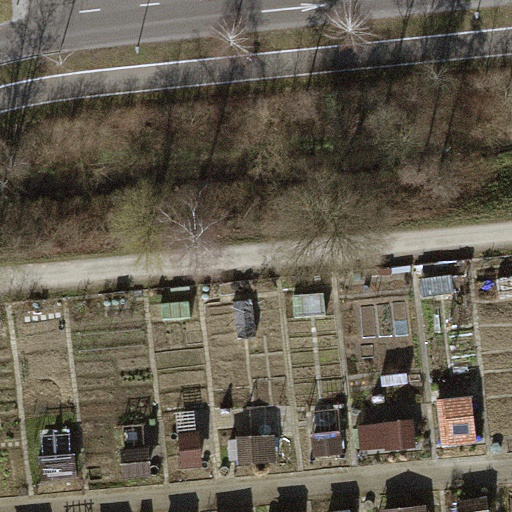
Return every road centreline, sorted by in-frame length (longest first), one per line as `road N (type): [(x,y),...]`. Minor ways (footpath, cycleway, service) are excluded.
road 1 (track): [(0,103),(80,86),(511,42)]
road 2 (track): [(511,235),(0,284)]
